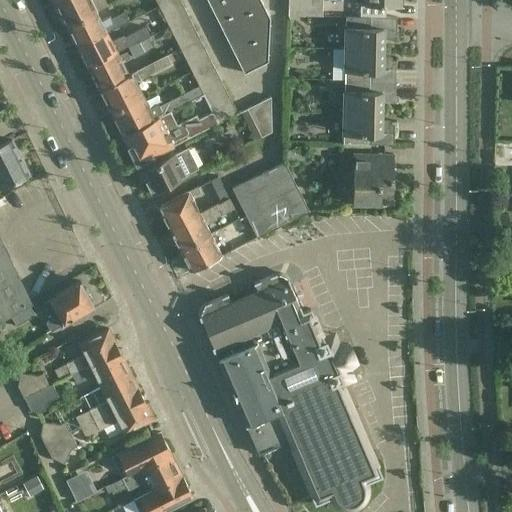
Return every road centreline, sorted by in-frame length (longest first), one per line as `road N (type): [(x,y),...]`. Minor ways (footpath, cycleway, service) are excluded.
road 1 (tertiary): [(255,511),(0,5)]
road 2 (tertiary): [(468,511),(455,309),(455,17)]
